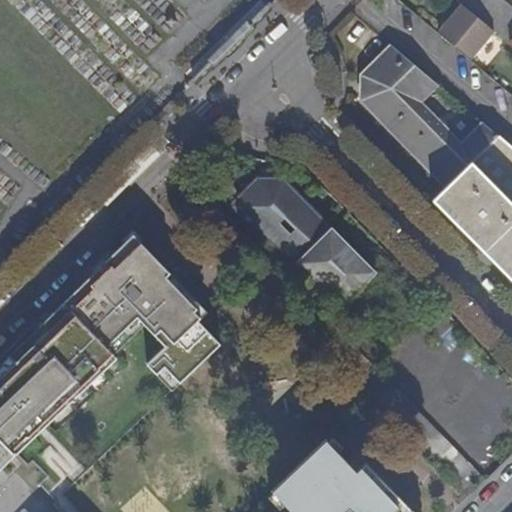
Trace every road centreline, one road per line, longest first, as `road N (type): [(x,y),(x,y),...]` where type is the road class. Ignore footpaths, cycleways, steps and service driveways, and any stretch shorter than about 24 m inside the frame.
road 1 (residential): [(254,71),(511,336)]
road 2 (unclassified): [(254,71),(0,317)]
